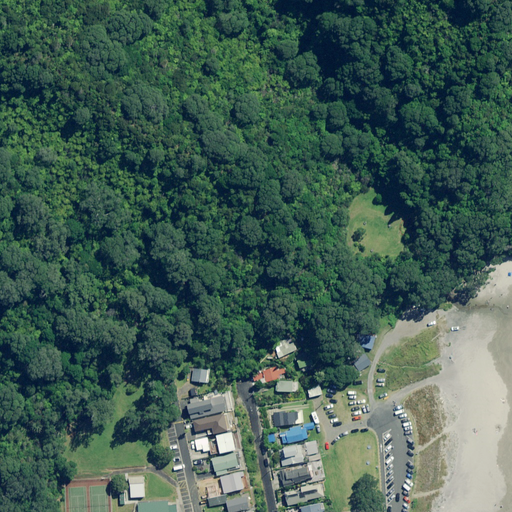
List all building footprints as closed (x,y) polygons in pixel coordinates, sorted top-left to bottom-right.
[(371,350),(375,337),(357,333),(353,346),(371,350)] [(278,358),(296,351),(292,341),(286,344),(285,340),(280,342),(282,346),(275,349),(277,353),(276,354),(278,358)] [(295,357),(299,369),(313,365),(309,353),(295,357)] [(356,374),(371,364),(364,354),(352,362),(353,365),(351,367),(356,374)] [(277,371),(276,367),(263,371),(265,379),(264,379),(265,383),(279,379),(282,378),(281,374),(285,373),(283,369),(277,371)] [(209,370),(193,368),(192,380),(208,382),(209,370)] [(254,382),(263,379),(261,373),(252,376),(254,382)] [(276,392),(292,393),(293,382),(277,381),(277,384),(275,384),(275,391),(276,391),(276,392)] [(307,391),(309,398),(321,395),(319,385),(311,387),(312,390),(307,391)] [(184,389),(185,398),(195,396),(193,387),(184,389)] [(223,398),(190,406),(187,406),(190,420),(194,419),(202,417),(206,416),(227,412),(223,398)] [(297,413),(297,412),(272,413),(274,427),(277,427),(277,430),(283,430),(283,426),(296,425),(295,421),(298,421),(298,420),(301,419),(300,413),(297,413)] [(227,413),(212,417),(213,420),(210,421),(211,426),(214,426),(216,434),(227,431),(225,421),(228,420),(227,413)] [(283,445),(308,439),(305,428),(301,429),(300,426),(288,429),(289,432),(280,434),(283,445)] [(235,432),(218,436),(223,453),(239,449),(235,432)] [(210,451),(207,438),(194,441),(196,451),(203,449),(204,452),(210,451)] [(305,447),(307,456),(318,454),(316,441),(310,442),(311,446),(305,447)] [(290,465),(304,462),(301,446),(279,450),(282,467),(290,465)] [(237,452),(213,459),(216,472),(240,466),(237,452)] [(314,474),(312,464),(289,469),(275,473),(278,482),(281,481),(282,485),(294,482),(295,484),(313,479),(312,474),(314,474)] [(244,477),(243,472),(220,477),(224,494),(244,490),(241,478),(244,477)] [(215,485),(213,479),(203,482),(205,487),(215,485)] [(325,491),(323,482),(296,488),(296,491),(286,493),(289,507),(307,503),(307,501),(325,497),(323,492),(325,491)] [(145,483),(131,484),(132,497),(145,497),(145,483)] [(207,508),(214,506),(226,504),(225,501),(227,501),(225,495),(205,499),(207,508)] [(227,501),(229,511),(236,511),(251,508),(248,496),(227,501)] [(139,503),(139,511),(178,511),(178,505),(169,505),(169,501),(139,503)]
